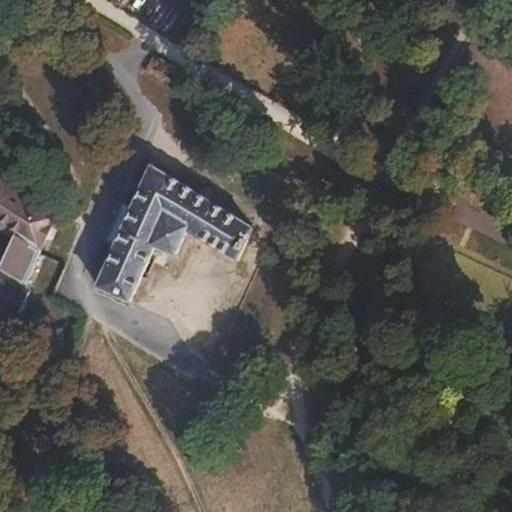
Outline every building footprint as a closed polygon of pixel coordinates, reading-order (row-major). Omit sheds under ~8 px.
[(155,58),(147,71),(161,81),(170,66),(155,58)] [(134,208),(117,245),(98,287),(131,302),(156,246),(177,255),(188,230),(238,260),(247,242),(254,228),(153,166),(134,208)] [(27,285),(28,283),(58,217),(0,177),(0,227),(14,237),(0,268),(27,285)] [(108,241),(117,245),(134,208),(124,204),(108,241)] [(0,315),(17,326),(31,291),(28,283),(27,285),(0,268),(0,267),(0,315)]
